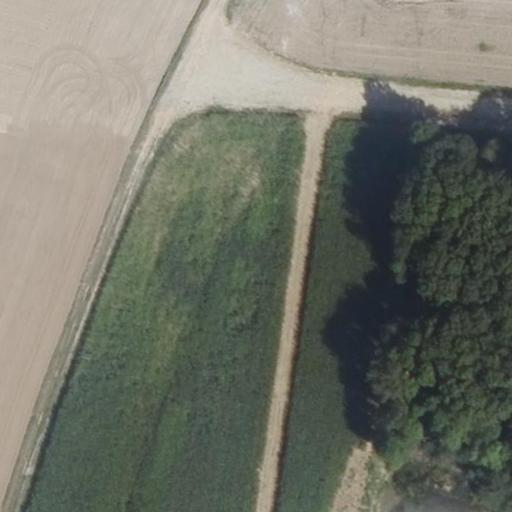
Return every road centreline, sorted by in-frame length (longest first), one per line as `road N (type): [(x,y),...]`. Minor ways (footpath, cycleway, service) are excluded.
road 1 (track): [(7,511),(36,420),(180,72),(223,0)]
road 2 (track): [(203,42),(245,78),(511,103)]
